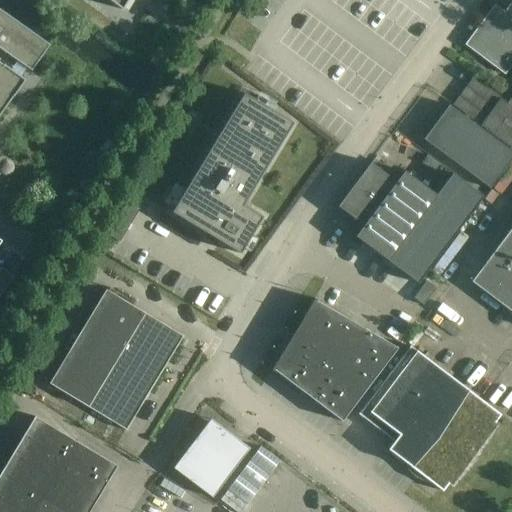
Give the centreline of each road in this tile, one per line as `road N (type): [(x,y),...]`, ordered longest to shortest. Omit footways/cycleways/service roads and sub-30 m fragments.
road 1 (residential): [(474,0),(320,202),(213,375)]
road 2 (residential): [(213,375),(391,511)]
road 3 (residential): [(213,375),(123,511)]
road 4 (unknown): [(394,317),(288,252)]
